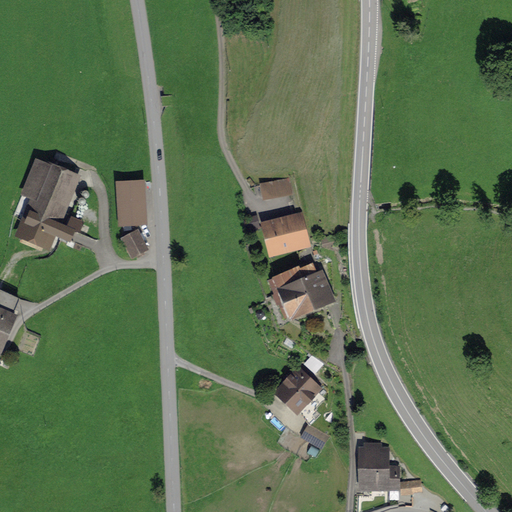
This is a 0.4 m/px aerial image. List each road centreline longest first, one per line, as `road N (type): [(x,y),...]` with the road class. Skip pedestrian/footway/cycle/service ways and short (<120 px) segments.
road 1 (tertiary): [(487,511),(389,381),(365,308),(359,203),(371,0)]
road 2 (tertiary): [(173,511),(158,167),(137,0)]
road 3 (track): [(0,351),(40,308),(115,265),(164,264)]
road 4 (track): [(243,183),(219,130),(224,0)]
